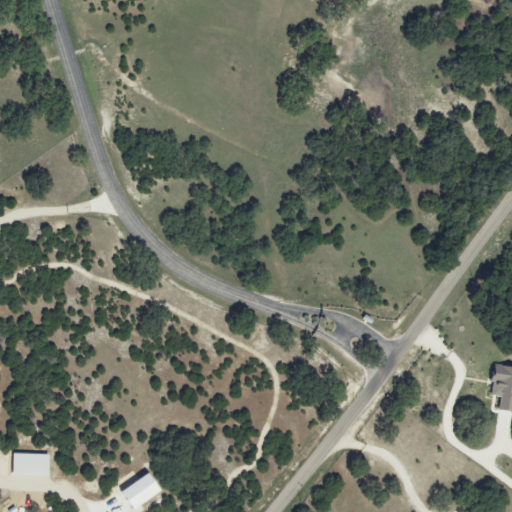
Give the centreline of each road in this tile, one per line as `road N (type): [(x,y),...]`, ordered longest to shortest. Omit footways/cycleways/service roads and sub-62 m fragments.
road 1 (residential): [(47,0),(97,162),(149,247),(199,281),(324,327),(389,369)]
road 2 (residential): [(389,369),(511,198)]
road 3 (residential): [(272,511),(389,369)]
